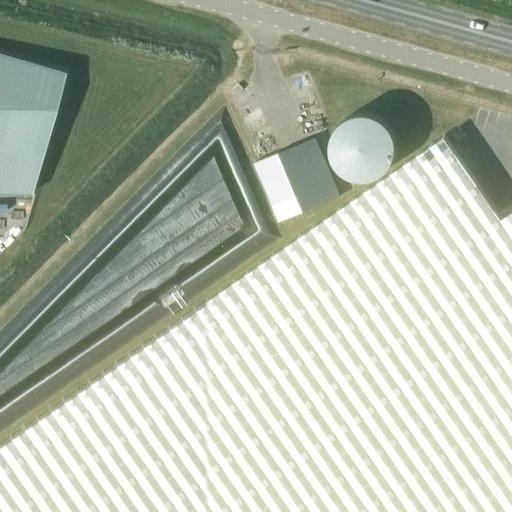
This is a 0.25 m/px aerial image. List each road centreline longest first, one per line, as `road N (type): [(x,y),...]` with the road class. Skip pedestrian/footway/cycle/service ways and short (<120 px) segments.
road 1 (unclassified): [(204,0),(511,84)]
road 2 (primary): [(511,41),(361,0)]
